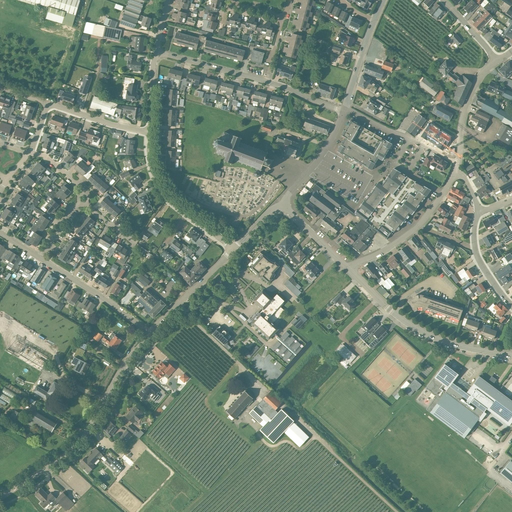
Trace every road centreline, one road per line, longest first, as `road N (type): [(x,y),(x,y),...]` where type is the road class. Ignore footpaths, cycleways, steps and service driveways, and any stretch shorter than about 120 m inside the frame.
road 1 (unclassified): [(0,497),(70,449),(148,333)]
road 2 (residential): [(233,248),(162,184),(147,132)]
road 3 (residential): [(148,333),(40,258)]
road 4 (residential): [(457,163),(345,107)]
road 5 (tertiary): [(511,355),(452,344),(395,313)]
road 6 (unclassified): [(148,333),(233,248)]
